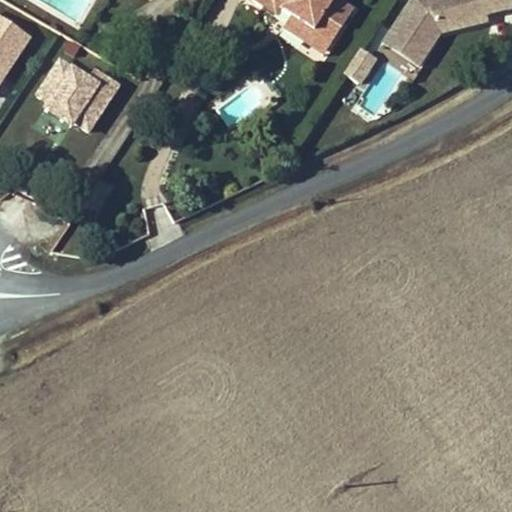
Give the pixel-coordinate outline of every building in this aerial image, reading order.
[(249,0),(261,8),(266,2),(280,11),(285,3),(296,10),(290,18),(287,24),(327,51),(346,21),(328,10),(334,0),(249,0)] [(353,11),(336,0),(334,0),(328,10),(346,21),(353,11)] [(511,4),(511,0),(383,0),(401,78),(426,72),(418,38),(511,17),(511,4)] [(276,18),(280,11),(266,2),(261,8),(276,18)] [(290,18),(296,10),(285,3),(280,11),(290,18)] [(0,83),(30,36),(0,17),(0,83)] [(327,51),(287,24),(282,30),(323,57),(327,51)] [(361,87),(375,58),(355,48),(341,78),(361,87)] [(116,86),(57,54),(30,102),(90,134),(116,86)] [(0,105),(12,82),(3,77),(0,82),(0,105)] [(331,105),(346,112),(354,93),(339,87),(331,105)] [(105,196),(109,190),(99,182),(94,189),(105,196)] [(94,212),(105,196),(94,189),(84,205),(94,212)] [(89,405),(29,428),(37,450),(97,426),(89,405)]
